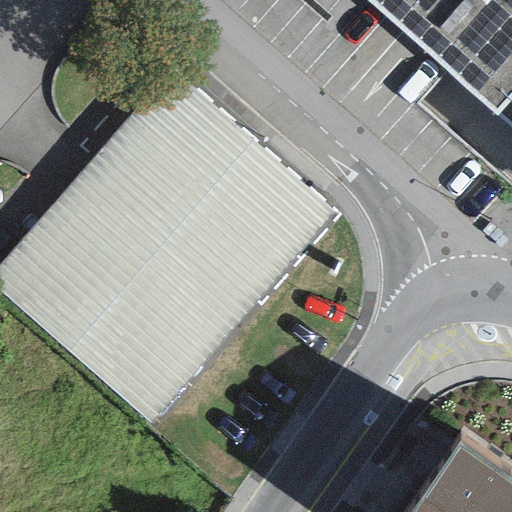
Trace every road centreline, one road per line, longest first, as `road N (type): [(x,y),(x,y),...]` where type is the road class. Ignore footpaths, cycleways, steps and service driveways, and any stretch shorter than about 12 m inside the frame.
road 1 (residential): [(465,269),(162,0)]
road 2 (residential): [(465,269),(288,511)]
